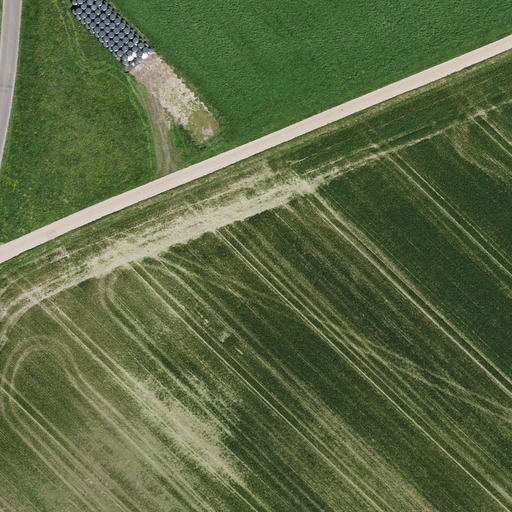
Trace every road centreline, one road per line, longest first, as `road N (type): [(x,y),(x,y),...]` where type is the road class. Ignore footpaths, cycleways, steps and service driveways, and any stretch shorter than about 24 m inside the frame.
road 1 (track): [(511,40),(0,253)]
road 2 (residential): [(15,0),(0,122)]
